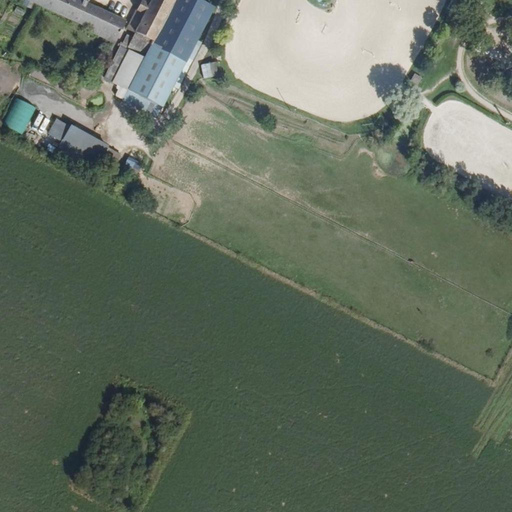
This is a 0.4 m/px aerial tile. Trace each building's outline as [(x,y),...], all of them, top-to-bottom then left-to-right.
[(121,16),(88,0),(34,0),(89,25),(88,28),(110,38),(121,16)] [(159,105),(207,10),(210,3),(204,0),(137,0),(124,28),(132,32),(125,47),(138,53),(145,39),(149,42),(126,89),(159,105)] [(216,61),(202,64),(204,77),(219,75),(216,61)] [(415,86),(419,78),(412,74),(407,82),(415,86)] [(5,127),(24,135),(35,107),(17,99),(5,127)] [(37,119),(31,132),(42,137),(49,124),(37,119)] [(56,156),(100,176),(107,160),(119,165),(125,152),(56,121),(48,136),(62,142),(56,156)] [(126,165),(140,172),(147,157),(133,151),(126,165)]
